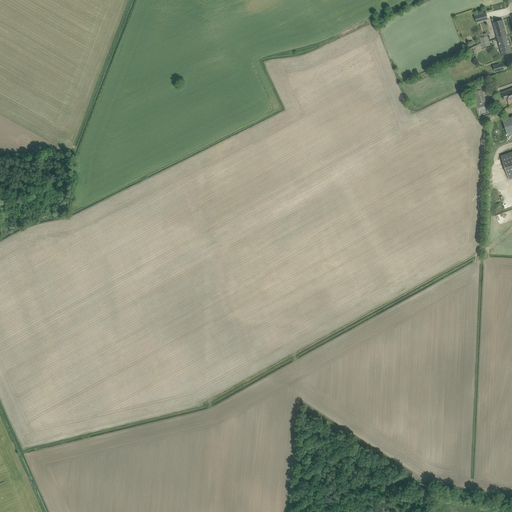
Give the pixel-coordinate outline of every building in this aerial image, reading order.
[(474,16),(476,22),(488,19),(486,13),(474,16)] [(493,22),(497,36),(502,55),(511,52),(503,20),(493,22)] [(490,45),(487,36),(487,33),(481,34),(482,37),(480,38),(482,47),(490,45)] [(493,66),(495,72),(506,69),(504,62),(493,66)] [(486,84),(488,89),(497,86),(496,81),(486,84)] [(486,106),(481,86),(474,88),(475,92),(469,93),(472,105),(477,104),(478,108),(486,106)] [(511,87),(501,92),(503,99),(507,98),(509,103),(511,102),(511,87)] [(511,116),(503,120),(508,135),(511,133),(511,116)] [(511,151),(501,155),(509,179),(511,178),(511,151)]
